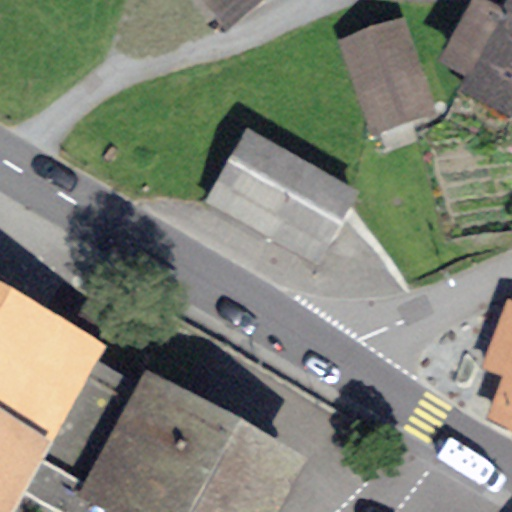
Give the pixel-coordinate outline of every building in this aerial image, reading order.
[(211,0),(233,24),(258,0),(211,0)] [(472,93),(511,119),(511,19),(507,29),(481,14),(456,60),(482,74),(472,93)] [(345,53),(359,91),(416,72),(402,33),(345,53)] [(429,110),(416,72),(359,91),(373,131),(429,110)] [(248,138),(216,192),(323,254),(355,200),(248,138)] [(275,467),(273,470),(84,366),(88,358),(0,308),(0,511),(31,458),(126,511),(260,511),(277,483),(280,485),(286,474),(275,467)] [(506,377),(492,415),(511,422),(511,314),(508,313),(486,370),(506,377)]
